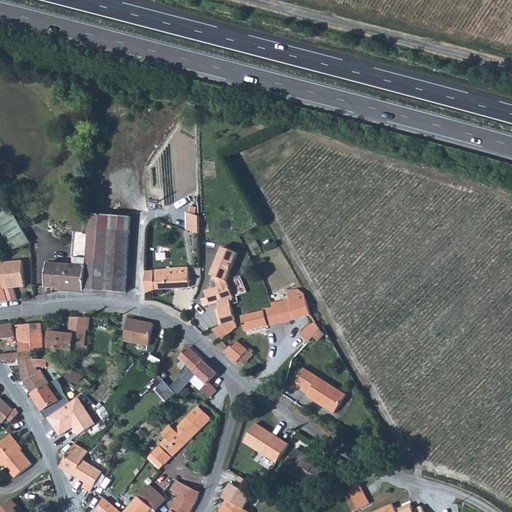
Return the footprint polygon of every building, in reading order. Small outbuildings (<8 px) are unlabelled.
[(11,212),(0,218),(0,231),(14,256),(28,248),(11,212)] [(186,230),(198,234),(198,217),(186,213),(186,230)] [(125,292),(129,216),(89,214),(88,225),(88,234),(85,291),(125,292)] [(67,291),(85,291),(88,234),(72,233),(71,260),(74,260),(73,265),(76,265),(76,268),(64,267),(67,291)] [(261,252),(255,242),(249,245),(255,256),(261,252)] [(237,254),(222,248),(211,276),(213,277),(216,286),(216,287),(203,292),(205,299),(200,301),(202,308),(217,303),(219,310),(216,311),(221,327),(213,330),(221,340),(223,339),(229,333),(235,327),(236,326),(231,305),(229,299),(233,298),(226,281),(237,254)] [(22,261),(0,266),(0,269),(3,283),(8,301),(17,300),(13,286),(17,286),(17,288),(25,287),(22,261)] [(67,291),(64,267),(47,266),(46,290),(67,291)] [(145,272),(146,292),(155,291),(155,290),(188,288),(187,269),(166,269),(166,270),(153,271),(153,272),(145,272)] [(240,317),(244,331),(312,314),(305,293),(297,289),(286,292),(287,299),(270,304),(271,308),(262,310),(263,311),(240,317)] [(86,331),(88,331),(89,318),(71,318),(69,333),(49,331),(46,353),(54,354),(54,348),(74,351),(74,349),(84,350),(86,331)] [(152,323),(127,319),(122,340),(148,344),(152,323)] [(299,336),(307,343),(321,327),(316,320),(307,326),(299,336)] [(12,358),(17,357),(12,327),(12,324),(0,325),(0,339),(9,338),(11,352),(1,356),(5,361),(12,360),(12,358)] [(18,347),(19,356),(19,358),(33,356),(33,345),(32,335),(31,325),(14,326),(17,337),(18,347)] [(32,335),(33,345),(42,343),(41,334),(32,335)] [(237,362),(248,350),(235,338),(224,351),(237,362)] [(42,343),(33,345),(33,356),(36,356),(36,357),(37,359),(38,360),(40,360),(41,359),(42,357),(42,356),(42,355),(43,355),(42,343)] [(198,375),(208,385),(217,375),(189,349),(180,358),(189,368),(185,373),(193,380),(198,375)] [(41,373),(38,374),(33,356),(19,358),(25,381),(42,412),(48,419),(64,409),(41,373)] [(333,414),(345,396),(303,368),(292,385),(307,394),(306,396),(333,414)] [(84,377),(72,369),(67,377),(78,383),(84,377)] [(7,418),(12,422),(19,413),(15,408),(13,410),(0,397),(0,421),(2,423),(7,418)] [(189,416),(201,427),(210,418),(198,407),(189,416)] [(75,427),(64,409),(48,419),(58,432),(62,437),(75,427)] [(152,454),(165,465),(201,427),(189,416),(175,431),(171,427),(163,435),(166,440),(152,454)] [(242,442),(276,462),(287,442),(254,422),(242,442)] [(16,479),(32,465),(15,444),(17,442),(11,435),(0,444),(0,461),(4,467),(5,466),(16,479)] [(86,444),(79,440),(76,445),(83,449),(86,444)] [(76,445),(75,444),(69,453),(82,461),(87,453),(88,452),(83,449),(76,445)] [(313,462),(314,461),(294,447),(289,453),(281,466),(312,486),(323,469),(313,462)] [(90,493),(102,474),(82,461),(69,453),(61,467),(85,483),(82,488),(90,493)] [(231,482),(223,496),(227,498),(243,507),(244,508),(256,485),(239,475),(234,484),(231,482)] [(195,504),(199,491),(175,480),(171,490),(179,493),(175,501),(192,510),(195,504)] [(343,501),(362,496),(356,485),(339,495),(343,501)] [(140,497),(153,510),(164,498),(151,486),(140,497)] [(353,511),(366,505),(362,496),(343,501),(349,511),(353,511)] [(121,511),(106,499),(101,504),(110,511),(154,511),(153,510),(140,497),(139,497),(126,511),(121,511)] [(250,511),(251,511),(247,510),(244,508),(243,507),(227,498),(219,511),(250,511)] [(190,511),(192,510),(175,501),(171,511),(190,511)] [(9,503),(0,510),(0,511),(19,511),(20,511),(13,507),(9,503)]
